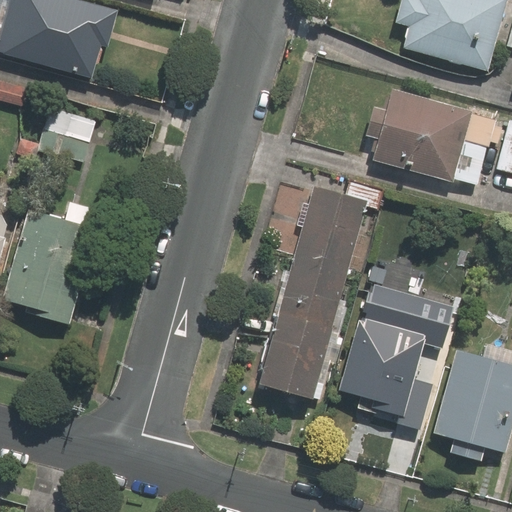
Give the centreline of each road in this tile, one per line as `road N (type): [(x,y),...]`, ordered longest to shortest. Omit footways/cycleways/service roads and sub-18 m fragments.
road 1 (residential): [(136,465),(256,0)]
road 2 (residential): [(136,465),(312,511)]
road 3 (residential): [(0,428),(136,465)]
